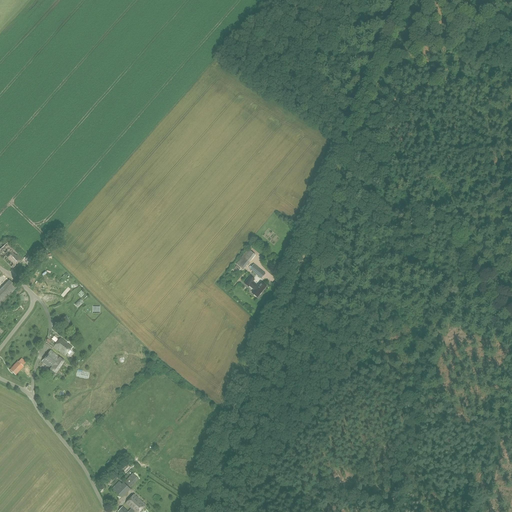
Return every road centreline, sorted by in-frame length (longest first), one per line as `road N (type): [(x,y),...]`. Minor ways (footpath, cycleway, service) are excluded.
road 1 (unclassified): [(190,511),(405,0)]
road 2 (unclassified): [(108,511),(90,472),(36,401)]
